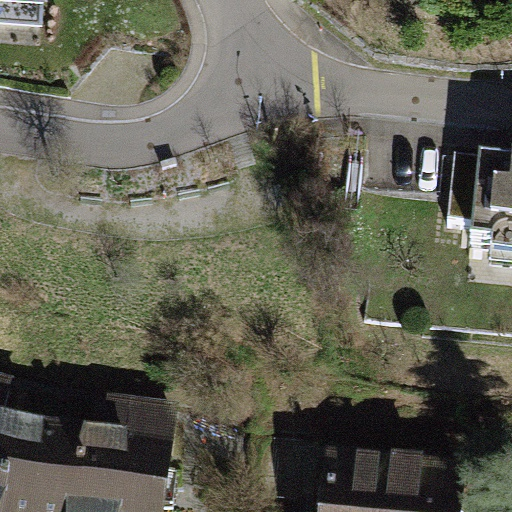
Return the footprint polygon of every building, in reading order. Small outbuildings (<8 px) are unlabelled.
[(42,0),(0,0),(0,27),(41,30),(42,0)] [(447,226),(472,228),(479,158),(454,156),(447,226)] [(511,161),(479,158),(472,228),(470,246),(511,249),(511,161)] [(0,413),(6,392),(0,390),(0,511),(161,511),(175,417),(110,408),(105,444),(0,429),(0,413)] [(378,473),(329,468),(323,511),(460,511),(464,482),(421,478),(421,472),(378,468),(378,473)]
